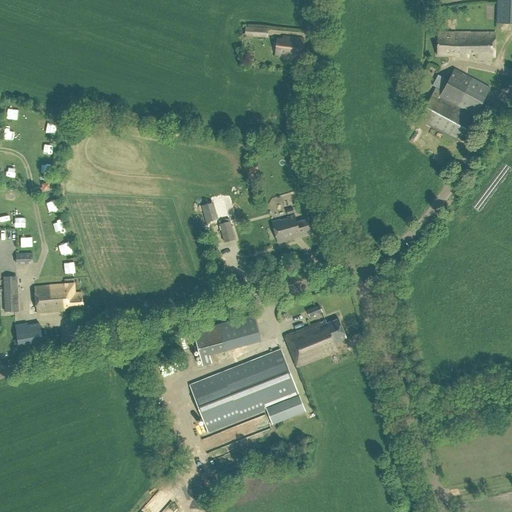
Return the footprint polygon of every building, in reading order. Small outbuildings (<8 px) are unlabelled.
[(473,0),(474,21),(494,22),(494,0),(473,0)] [(511,0),(497,0),(496,23),(511,23),(511,0)] [(268,38),(269,28),(246,26),(245,36),(268,38)] [(455,57),(469,57),(468,54),(475,54),(475,57),(494,55),(495,33),(437,32),(437,55),(455,55),(455,57)] [(300,58),(302,39),(282,36),(281,40),(276,39),(274,54),(300,58)] [(454,68),(450,76),(448,80),(442,91),(441,92),(435,88),(418,120),(459,142),(473,116),(475,117),(491,88),(454,68)] [(212,221),(228,217),(226,210),(210,214),(212,221)] [(297,222),(295,215),(272,221),(278,242),(310,233),(307,219),(297,222)] [(225,242),(236,239),(230,221),(219,224),(225,242)] [(16,253),(16,264),(33,263),(33,253),(16,253)] [(4,281),(6,311),(18,311),(16,280),(4,281)] [(74,284),(34,287),(36,312),(65,310),(64,307),(83,306),(82,292),(74,293),(74,284)] [(308,310),(310,317),(322,312),(320,306),(308,310)] [(293,324),(305,321),(304,312),(291,315),(293,324)] [(210,355),(227,351),(261,341),(254,314),(219,324),(193,331),(203,366),(211,364),(210,355)] [(325,321),(286,337),(290,346),(298,366),(337,349),(334,341),(345,336),(338,318),(326,323),(325,321)] [(10,346),(43,340),(41,330),(40,321),(7,327),(10,346)] [(242,418),(266,409),(299,396),(281,349),(223,372),(190,385),(208,432),(242,418)] [(299,396),(266,409),(272,424),(305,411),(299,396)]
